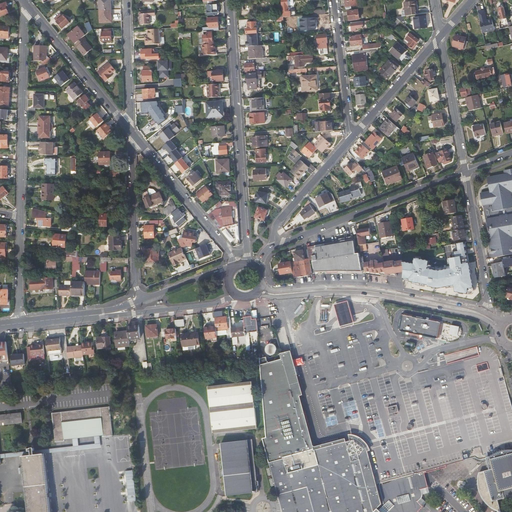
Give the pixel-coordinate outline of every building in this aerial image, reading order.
[(99,0),(100,10),(110,10),(110,3),(111,3),(111,0),(99,0)] [(281,0),(282,0),(283,9),(283,13),(283,17),(290,17),(289,6),(292,5),(293,4),(292,0),(281,0)] [(345,0),(346,10),(352,9),(351,7),(357,6),(356,0),(345,0)] [(417,10),(416,1),(404,3),(406,16),(412,15),(416,15),(416,11),(417,10)] [(0,16),(9,14),(8,13),(10,12),(7,3),(0,4),(0,16)] [(218,15),(217,5),(207,5),(208,15),(218,15)] [(509,27),(508,23),(505,14),(504,7),(498,8),(501,20),(503,20),(504,24),(499,25),(500,27),(494,28),(495,31),(509,27)] [(112,23),(112,16),(111,16),(110,10),(100,10),(100,23),(112,23)] [(359,19),(359,10),(349,11),(350,20),(359,19)] [(483,33),(495,31),(494,28),(492,18),(487,20),(484,10),(478,12),(483,33)] [(140,14),(140,19),(140,25),(150,24),(149,16),(155,15),(155,11),(144,11),(144,13),(140,14)] [(64,15),(62,17),(60,14),(54,18),(63,29),(71,23),(64,15)] [(415,29),(428,28),(426,16),(414,18),(415,29)] [(202,28),(202,32),(203,32),(212,31),(219,31),(218,17),(208,18),(209,27),(202,28)] [(401,21),(396,17),(393,18),(391,23),(395,27),(401,21)] [(316,29),(315,18),(301,19),(302,31),(316,29)] [(363,23),(363,21),(351,23),(352,32),(356,31),(356,28),(363,27),(363,23)] [(248,22),(248,29),(246,29),(247,34),(257,33),(257,22),(248,22)] [(0,37),(9,38),(10,27),(0,26),(0,37)] [(76,43),(77,43),(85,36),(86,35),(78,26),(69,34),(76,43)] [(112,42),(112,29),(102,29),(102,42),(112,42)] [(148,30),(148,37),(148,40),(145,40),(145,45),(160,44),(159,34),(163,33),(163,29),(148,30)] [(212,31),(203,32),(204,45),(203,45),(203,50),(202,51),(202,55),(203,56),(216,55),(215,50),(214,50),(214,47),(214,44),(213,44),(213,38),(212,31)] [(257,33),(247,34),(248,39),(249,42),(246,42),(246,46),(249,46),(258,46),(257,33)] [(318,48),(319,54),(328,54),(327,34),(317,35),(318,48)] [(416,45),(415,44),(418,40),(410,34),(404,41),(413,49),(416,45)] [(363,45),(362,35),(356,35),(356,36),(350,37),(351,46),(356,46),(356,48),(359,47),(358,45),(363,45)] [(463,49),(467,38),(456,35),(453,46),(463,49)] [(87,39),(85,36),(77,43),(79,46),(83,50),(82,51),(85,55),(93,48),(86,40),(87,39)] [(391,52),(399,59),(407,51),(398,44),(391,52)] [(249,46),(250,59),(256,59),(263,58),(262,45),(258,46),(249,46)] [(510,49),(509,45),(504,46),(505,47),(502,48),(504,55),(507,55),(511,54),(510,49)] [(34,58),(34,61),(44,62),(48,58),(46,56),(47,48),(45,46),(40,46),(40,47),(35,47),(35,58),(34,58)] [(0,59),(7,60),(8,49),(0,48),(0,59)] [(160,59),(160,54),(152,54),(152,49),(142,49),(142,59),(150,59),(150,60),(160,59)] [(370,52),(370,49),(369,49),(364,50),(360,50),(361,56),(354,57),(356,72),(367,71),(365,53),(370,52)] [(313,61),(312,55),(304,55),(291,56),(287,57),(287,60),(295,60),(296,67),(305,66),(304,62),(313,61)] [(54,60),(51,56),(48,58),(44,62),(47,66),(54,60)] [(171,61),(158,62),(159,78),(167,77),(166,68),(172,68),(171,61)] [(380,71),(389,78),(398,68),(390,61),(380,71)] [(107,82),(111,78),(109,76),(111,75),(116,70),(109,63),(99,72),(107,82)] [(256,72),(255,63),(245,64),(246,72),(256,72)] [(505,72),(503,63),(496,65),(498,73),(505,72)] [(41,81),(50,78),(45,67),(37,71),(41,81)] [(477,79),(490,76),(490,75),(492,74),(491,68),(475,71),(475,73),(474,73),(473,74),(473,75),(473,76),(473,77),(474,77),(475,78),(476,77),(477,79)] [(426,77),(422,83),(427,87),(429,87),(431,84),(430,83),(432,81),(435,80),(434,76),(436,75),(435,71),(433,71),(433,69),(428,70),(428,72),(425,73),(426,77)] [(0,81),(9,82),(10,72),(0,70),(0,81)] [(152,70),(151,70),(144,71),(143,71),(143,82),(153,81),(152,70)] [(223,70),(208,71),(209,77),(213,77),(213,82),(224,81),(223,70)] [(67,78),(65,76),(65,74),(63,71),(55,78),(62,87),(71,80),(69,76),(67,78)] [(257,90),(257,84),(258,84),(257,78),(260,78),(263,78),(262,72),(257,72),(257,73),(247,74),(248,85),(249,85),(249,90),(257,90)] [(511,85),(509,73),(501,75),(504,87),(511,85)] [(301,77),(302,92),(317,91),(317,82),(318,82),(317,75),(301,77)] [(354,78),(355,88),(367,87),(366,77),(354,78)] [(75,100),(83,93),(75,83),(67,90),(75,100)] [(208,85),(208,98),(219,98),(218,91),(218,89),(219,89),(219,84),(208,85)] [(0,87),(0,96),(10,97),(11,88),(0,87)] [(473,94),(471,87),(461,90),(462,96),(473,94)] [(156,98),(155,88),(143,89),(144,99),(156,98)] [(437,88),(428,90),(430,102),(439,100),(437,88)] [(358,108),(365,107),(365,104),(366,104),(365,90),(356,91),(357,105),(358,105),(358,108)] [(331,111),(330,93),(320,94),(321,111),(331,111)] [(45,99),(48,99),(49,95),(35,95),(34,108),(45,108),(45,99)] [(78,102),(85,110),(90,106),(91,106),(87,102),(89,100),(85,95),(78,102)] [(417,101),(410,95),(405,101),(412,107),(417,101)] [(469,104),(470,111),(481,108),(478,95),(466,98),(467,104),(469,104)] [(0,106),(9,107),(10,97),(0,96),(0,106)] [(251,98),(252,111),(257,111),(264,110),(263,98),(251,98)] [(207,102),(207,105),(207,113),(208,118),(224,117),(223,109),(223,101),(207,102)] [(150,112),(158,107),(158,102),(142,103),(143,114),(148,113),(150,112)] [(74,109),(72,107),(65,113),(66,115),(74,109)] [(165,117),(165,116),(158,107),(150,112),(157,122),(159,125),(162,128),(168,123),(167,120),(165,117)] [(0,119),(8,120),(9,110),(0,109),(0,119)] [(403,115),(396,109),(390,116),(397,123),(403,115)] [(259,113),(250,114),(251,124),(260,123),(259,113)] [(434,128),(444,126),(442,113),(432,115),(434,128)] [(104,122),(97,114),(90,120),(96,128),(104,122)] [(38,122),(38,131),(40,131),(40,134),(40,138),(51,138),(51,116),(40,116),(40,120),(40,122),(38,122)] [(389,137),(397,127),(388,119),(379,128),(389,137)] [(321,122),(321,132),(333,131),(333,121),(321,122)] [(500,135),(504,134),(500,121),(490,124),(493,136),(499,134),(500,135)] [(172,125),(170,122),(168,123),(162,128),(161,129),(164,132),(160,135),(167,144),(171,140),(175,137),(174,135),(180,130),(176,126),(179,124),(176,122),(172,125)] [(96,132),(103,140),(113,132),(110,129),(111,128),(112,127),(111,125),(109,127),(106,124),(96,132)] [(473,127),(476,137),(486,135),(484,124),(473,127)] [(225,136),(224,126),(212,127),(212,137),(225,136)] [(374,133),(365,143),(373,150),(382,140),(374,133)] [(0,148),(8,148),(8,136),(0,135),(0,148)] [(265,141),(265,136),(253,137),(253,148),(269,147),(268,141),(265,141)] [(322,136),(313,146),(322,153),(330,143),(322,136)] [(167,144),(162,148),(165,151),(166,149),(170,154),(176,149),(177,148),(171,140),(167,144)] [(53,155),(53,142),(41,142),(41,146),(40,147),(40,149),(41,151),(41,155),(43,155),(53,155)] [(228,154),(227,143),(219,143),(219,147),(215,147),(216,155),(219,154),(228,154)] [(317,149),(310,143),(302,151),(310,157),(317,149)] [(355,153),(363,159),(370,152),(362,145),(355,153)] [(182,158),(183,158),(176,149),(170,154),(169,155),(171,158),(172,158),(176,163),(182,159),(182,158)] [(266,153),(266,149),(257,149),(257,154),(257,162),(267,162),(266,153)] [(436,154),(438,159),(441,157),(442,161),(443,163),(445,162),(446,164),(451,162),(450,160),(452,159),(448,149),(436,154)] [(100,165),(111,165),(111,152),(100,152),(100,165)] [(428,168),(437,164),(433,152),(424,156),(428,168)] [(414,153),(399,159),(401,166),(405,165),(408,172),(419,167),(414,153)] [(47,175),(57,175),(57,159),(46,158),(46,165),(47,165),(47,175)] [(190,168),(182,159),(176,163),(176,164),(184,173),(190,168)] [(217,173),(230,172),(229,159),(217,160),(217,173)] [(352,178),(365,167),(358,161),(354,164),(353,163),(346,169),(352,178)] [(308,168),(303,163),(297,171),(302,175),(308,168)] [(0,166),(0,178),(8,179),(8,167),(0,166)] [(387,184),(392,182),(392,184),(402,180),(397,166),(383,172),(387,184)] [(192,168),(185,173),(187,176),(194,171),(192,168)] [(255,180),(267,179),(266,169),(254,170),(255,180)] [(483,205),(485,219),(487,228),(488,228),(490,239),(489,239),(491,250),(492,249),(494,257),(511,253),(511,240),(511,241),(510,231),(511,231),(511,213),(508,214),(503,192),(509,191),(509,194),(511,193),(511,169),(509,170),(503,172),(504,174),(488,177),(487,179),(489,192),(479,193),(482,206),(483,205)] [(372,171),(367,173),(368,174),(370,180),(371,182),(376,181),(372,171)] [(194,186),(202,180),(199,177),(195,172),(187,178),(190,182),(192,184),(194,186)] [(286,188),(293,180),(284,172),(282,174),(279,178),(277,180),(286,188)] [(217,187),(220,187),(221,196),(232,195),(231,181),(217,182),(217,187)] [(339,194),(342,203),(351,200),(351,199),(362,195),(360,189),(363,188),(361,182),(356,183),(356,186),(350,188),(350,190),(339,194)] [(43,200),(54,200),(54,184),(43,184),(43,200)] [(0,189),(0,200),(9,194),(4,187),(0,189)] [(204,202),(213,194),(206,187),(197,194),(204,202)] [(148,208),(164,202),(160,193),(157,194),(157,193),(154,190),(149,189),(148,192),(144,194),(144,198),(148,208)] [(511,206),(509,194),(509,191),(503,192),(508,214),(511,213),(511,206)] [(267,204),(268,193),(257,192),(257,195),(256,195),(256,199),(256,202),(267,204)] [(328,193),(323,196),(324,200),(318,203),(321,208),(332,202),(335,201),(333,195),(332,195),(329,192),(328,193)] [(167,207),(170,215),(172,214),(177,209),(173,200),(169,201),(171,205),(167,207)] [(445,214),(456,213),(455,200),(443,201),(445,214)] [(308,217),(309,218),(315,213),(310,205),(303,210),(304,211),(301,213),(297,218),(300,222),(305,219),(308,217)] [(255,217),(265,221),(268,210),(259,207),(255,217)] [(47,220),(47,212),(33,208),(33,218),(38,218),(38,226),(52,227),(52,220),(47,220)] [(232,211),(232,208),(220,208),(220,211),(216,211),(214,213),(220,221),(219,222),(221,226),(224,224),(225,227),(229,226),(233,225),(233,218),(235,218),(234,211),(232,211)] [(177,209),(172,214),(174,217),(173,218),(175,223),(176,223),(179,227),(186,220),(183,217),(184,216),(178,209),(177,209)] [(452,217),(455,230),(464,228),(462,215),(452,217)] [(404,231),(414,229),(412,218),(402,220),(404,231)] [(393,236),(390,222),(379,224),(381,238),(393,236)] [(62,231),(67,232),(77,232),(77,223),(73,223),(73,228),(62,227),(62,231)] [(175,225),(166,228),(169,237),(170,236),(176,234),(178,233),(175,225)] [(145,238),(154,238),(154,226),(145,226),(145,238)] [(466,238),(464,228),(455,230),(453,230),(455,240),(466,238)] [(370,229),(357,231),(360,246),(365,245),(366,244),(365,236),(371,235),(370,229)] [(183,238),(178,240),(182,248),(186,246),(191,247),(192,242),(196,243),(197,237),(193,237),(194,233),(184,231),(183,238)] [(54,247),(66,247),(67,235),(55,235),(54,247)] [(122,241),(120,241),(120,236),(109,236),(110,250),(122,250),(122,241)] [(170,236),(169,237),(160,240),(159,243),(160,244),(165,243),(165,242),(172,240),(170,236)] [(363,271),(365,271),(364,264),(363,260),(362,257),(360,257),(359,253),(356,254),(353,239),(353,238),(352,237),(351,237),(350,237),(340,240),(340,242),(315,248),(315,246),(311,247),(307,247),(309,260),(312,260),(314,272),(336,272),(362,272),(363,271)] [(209,248),(208,244),(196,249),(200,259),(211,255),(208,248),(209,248)] [(146,262),(160,261),(159,248),(158,245),(152,245),(152,249),(146,249),(146,262)] [(169,254),(174,266),(180,264),(178,261),(182,260),(183,260),(186,259),(186,258),(182,248),(169,254)] [(295,261),(291,262),(293,272),(294,278),(312,275),(309,260),(305,261),(304,250),(294,252),(295,261)] [(511,257),(510,258),(510,256),(502,257),(503,261),(492,263),(494,277),(506,275),(505,268),(511,266),(511,257)] [(79,262),(86,262),(86,258),(79,257),(77,257),(73,257),(73,262),(73,270),(77,270),(79,270),(79,262)] [(55,269),(55,260),(45,260),(45,269),(55,269)] [(371,262),(364,264),(365,271),(365,272),(382,275),(382,272),(385,272),(384,263),(379,264),(378,262),(377,261),(376,260),(375,260),(374,260),(371,261),(371,262)] [(281,274),(293,272),(291,262),(291,261),(279,264),(281,274)] [(394,261),(384,262),(384,263),(385,272),(386,275),(396,273),(401,273),(401,269),(400,263),(403,261),(394,262),(394,261)] [(94,283),(94,285),(100,285),(100,271),(86,271),(85,283),(94,283)] [(111,280),(117,280),(117,281),(122,281),(121,272),(111,272),(111,280)] [(53,280),(31,279),(31,290),(53,291),(53,290),(56,290),(57,283),(53,283),(53,280)] [(59,295),(70,295),(71,285),(71,281),(65,281),(65,285),(59,285),(59,295)] [(72,296),(85,296),(85,285),(85,283),(72,282),(72,285),(72,296)] [(0,304),(8,305),(8,286),(2,286),(2,290),(0,290),(0,304)] [(439,338),(442,321),(403,314),(403,315),(402,322),(400,322),(399,324),(401,325),(400,328),(400,330),(402,330),(411,332),(411,333),(413,333),(420,334),(420,335),(423,335),(436,337),(439,338)] [(228,328),(227,317),(227,316),(223,317),(215,318),(215,323),(216,330),(228,328)] [(258,331),(257,318),(252,319),(252,316),(249,316),(244,317),(244,320),(245,326),(245,332),(258,331)] [(216,330),(215,323),(204,325),(205,336),(213,335),(214,338),(217,338),(216,330)] [(128,331),(129,339),(141,338),(139,324),(128,326),(128,331)] [(146,325),(147,337),(153,336),(153,339),(159,339),(159,336),(157,324),(146,325)] [(458,333),(460,326),(452,325),(451,332),(458,333)] [(245,326),(231,328),(232,337),(246,335),(245,332),(245,326)] [(177,340),(176,328),(165,330),(167,338),(171,338),(172,341),(177,340)] [(411,332),(402,330),(402,332),(436,339),(436,337),(423,335),(420,335),(420,334),(413,333),(411,333),(411,332)] [(129,339),(128,331),(115,333),(117,346),(122,346),(126,345),(130,345),(129,339)] [(197,349),(197,348),(196,344),(200,344),(198,332),(181,334),(183,346),(184,346),(184,350),(197,349)] [(60,337),(46,338),(48,356),(62,354),(60,337)] [(96,338),(97,349),(111,347),(110,337),(96,338)] [(6,342),(0,342),(0,360),(8,360),(6,342)] [(82,345),(83,354),(95,353),(94,346),(92,346),(92,342),(82,343),(82,345)] [(272,342),(270,342),(269,343),(268,344),(267,345),(267,346),(267,347),(267,349),(267,350),(268,351),(269,352),(271,352),(272,352),(273,352),(274,352),(275,351),(276,350),(277,349),(277,348),(277,346),(277,345),(276,344),(275,343),(274,342),(273,342),(272,342)] [(83,354),(82,345),(79,346),(79,344),(76,344),(77,346),(67,347),(68,357),(74,357),(75,362),(84,361),(83,356),(83,354)] [(35,345),(31,345),(31,347),(27,347),(28,360),(33,359),(32,356),(45,354),(44,345),(38,346),(35,346),(35,345)] [(23,354),(12,355),(12,365),(24,364),(23,354)] [(263,438),(269,462),(282,511),(384,511),(375,478),(373,479),(368,460),(364,461),(363,456),(349,444),(346,445),(342,446),(341,443),(309,451),(296,400),(299,399),(288,362),(278,364),(271,366),(270,367),(267,357),(263,357),(263,354),(260,354),(260,357),(260,358),(266,437),(263,438)] [(288,362),(287,355),(276,358),(276,357),(269,359),(271,366),(278,364),(288,362)] [(480,371),(489,369),(488,362),(478,364),(480,371)] [(257,428),(252,381),(228,384),(208,386),(213,433),(257,428)] [(399,411),(397,404),(388,407),(389,409),(390,415),(395,414),(394,412),(399,411)] [(102,418),(104,435),(104,436),(113,435),(110,406),(52,413),(55,442),(65,441),(65,440),(63,422),(102,418)] [(0,415),(0,424),(22,422),(21,413),(0,415)] [(94,436),(100,436),(104,435),(102,418),(63,422),(65,440),(73,439),(78,438),(94,436)] [(345,442),(346,445),(349,444),(363,456),(364,461),(368,460),(369,458),(370,457),(370,456),(370,455),(371,454),(371,453),(371,452),(371,451),(371,450),(371,449),(371,448),(371,447),(371,446),(370,445),(370,444),(370,443),(369,442),(368,441),(368,440),(367,439),(366,438),(365,438),(365,437),(364,436),(363,436),(362,436),(361,435),(360,435),(359,435),(358,434),(356,434),(355,434),(352,435),(350,434),(348,434),(350,440),(345,442)] [(79,445),(78,438),(73,439),(74,446),(0,454),(1,458),(22,456),(44,453),(101,447),(100,436),(94,436),(95,443),(79,445)] [(221,443),(227,495),(258,492),(257,485),(259,485),(258,481),(257,481),(252,439),(221,443)] [(511,445),(475,456),(476,457),(477,458),(478,458),(479,459),(481,459),(483,458),(486,458),(487,460),(489,469),(484,471),(478,480),(478,487),(480,492),(481,495),(483,498),(485,501),(489,505),(494,510),(498,511),(499,511),(500,511),(498,499),(505,497),(505,499),(507,499),(508,499),(510,499),(511,499),(511,445)] [(50,511),(44,453),(22,456),(28,511),(50,511)] [(463,459),(462,455),(375,478),(384,511),(413,511),(421,504),(418,501),(422,497),(423,495),(427,494),(426,488),(422,473),(424,473),(446,467),(446,465),(463,460),(463,459)] [(135,470),(126,470),(126,501),(136,501),(135,470)] [(417,511),(427,502),(422,497),(418,501),(421,504),(413,511),(417,511)]
